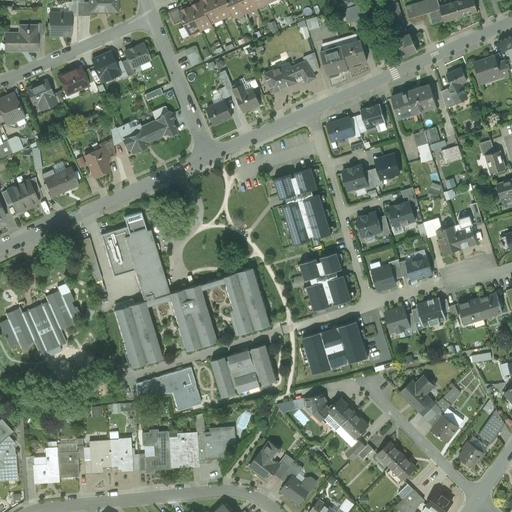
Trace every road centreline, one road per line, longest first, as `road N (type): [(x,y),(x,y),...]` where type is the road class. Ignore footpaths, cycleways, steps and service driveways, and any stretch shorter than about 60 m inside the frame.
road 1 (residential): [(276,511),(257,497),(226,491),(34,511)]
road 2 (residential): [(214,159),(0,251)]
road 3 (residential): [(511,25),(310,117)]
road 4 (residential): [(310,117),(368,304)]
road 5 (residential): [(368,304),(184,360)]
road 6 (residential): [(0,82),(155,15)]
road 7 (residential): [(155,15),(214,159)]
road 8 (residential): [(476,498),(371,384)]
road 9 (residential): [(511,268),(368,304)]
